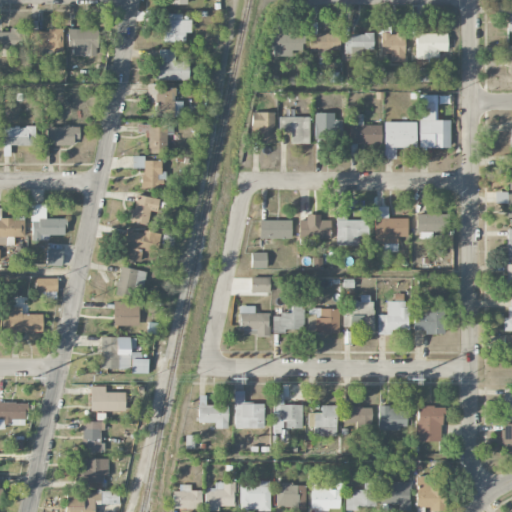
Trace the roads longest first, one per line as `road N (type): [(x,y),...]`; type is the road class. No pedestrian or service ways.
road 1 (residential): [(131,0),(31,511)]
road 2 (residential): [(489,497),(472,467),(472,0)]
road 3 (residential): [(472,371),(206,369)]
road 4 (residential): [(472,183),(247,182)]
road 5 (residential): [(206,369),(247,182)]
